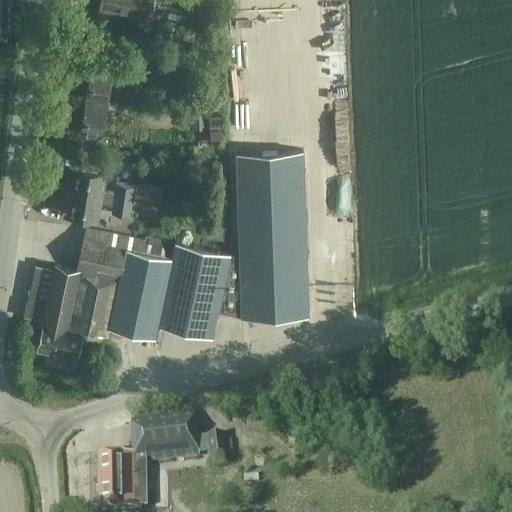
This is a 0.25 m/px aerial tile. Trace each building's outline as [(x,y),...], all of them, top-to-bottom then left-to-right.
[(99,0),(100,2),(99,9),(133,14),(152,17),(154,0),(99,0)] [(150,59),(152,49),(133,46),(131,56),(150,59)] [(86,97),(108,100),(114,65),(91,62),(86,97)] [(103,135),(108,100),(86,97),(80,132),(103,135)] [(209,139),(221,138),(220,113),(207,114),(209,139)] [(308,311),(303,149),(237,151),(240,241),(233,241),(233,252),(230,252),(231,251),(229,250),(229,251),(175,240),(145,234),(144,239),(86,226),(77,268),(55,263),(46,304),(27,300),(24,315),(43,319),(38,345),(62,350),(61,354),(72,356),(73,353),(78,354),(84,329),(108,334),(110,325),(155,335),(158,322),(212,334),(218,308),(242,313),(308,311)] [(108,154),(84,151),(82,168),(105,171),(108,154)] [(71,191),(113,197),(114,192),(102,190),(105,172),(75,167),(71,191)] [(113,197),(133,200),(135,183),(116,180),(114,192),(113,197)] [(150,201),(153,184),(139,182),(136,199),(150,201)] [(112,203),(113,197),(71,191),(67,215),(98,220),(101,201),(112,203)] [(130,215),(133,200),(113,197),(112,203),(111,212),(130,215)] [(211,235),(222,237),(224,224),(212,222),(211,235)] [(99,456),(99,510),(133,510),(133,508),(145,508),(143,463),(198,457),(198,455),(196,439),(192,413),(132,421),(133,455),(99,456)]
